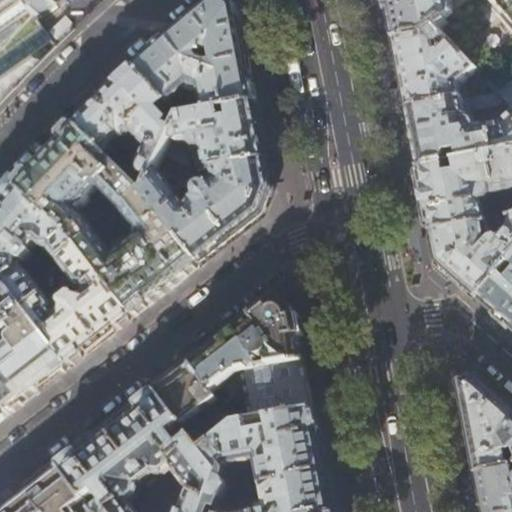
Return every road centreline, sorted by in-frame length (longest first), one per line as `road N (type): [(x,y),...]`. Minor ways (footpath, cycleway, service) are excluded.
road 1 (residential): [(0,470),(262,265),(335,231)]
road 2 (primary): [(335,231),(388,511)]
road 3 (primary): [(292,0),(322,195),(335,231)]
road 4 (residential): [(163,0),(0,157)]
road 5 (primary): [(376,222),(334,0)]
road 6 (primary): [(431,511),(394,318)]
road 7 (residential): [(394,318),(451,316),(511,368)]
